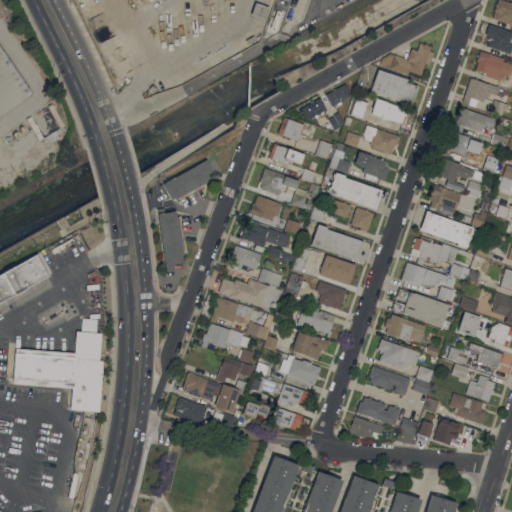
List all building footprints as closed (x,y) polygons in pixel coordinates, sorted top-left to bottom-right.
[(511,25),(491,18),(494,12),(493,11),(496,0),(502,0),(511,3),(511,25)] [(268,8),(263,21),(249,15),(254,2),(268,8)] [(489,23),(511,30),(511,34),(509,43),(511,43),(511,46),(510,53),(487,46),(488,44),(486,43),(487,40),(489,41),(490,38),(487,37),(488,34),(486,33),(489,23)] [(252,35),(255,39),(247,44),(245,40),(252,35)] [(393,55),(394,54),(407,59),(411,48),(417,50),(420,42),(431,46),(429,50),(434,52),(429,65),(425,63),(420,75),(415,73),(414,76),(399,71),(399,70),(380,63),(381,60),(391,54),(393,55)] [(476,61),(478,56),(477,56),(477,54),(479,54),(480,50),(504,58),(503,61),(511,63),(511,66),(508,76),(505,75),(503,79),(500,78),(500,80),(485,75),(486,73),(475,69),(478,62),(476,61)] [(407,79),(405,82),(416,86),(410,104),(370,90),(377,69),(407,79)] [(487,84),(488,83),(498,86),(495,95),(490,93),(489,94),(488,93),(486,99),(483,98),(482,102),(476,100),(474,107),(461,102),(470,78),(487,84)] [(325,94),(333,90),(332,89),(335,88),(335,89),(345,83),(351,95),(341,101),(342,103),(338,105),(337,103),(332,106),(325,94)] [(300,108),(311,102),(310,101),(312,100),(312,101),(320,97),(326,108),(321,112),(322,113),(319,115),(317,113),(306,120),(305,117),(304,118),(300,111),(301,110),(300,108)] [(367,102),(362,118),(347,113),(351,102),(354,103),(356,98),(367,102)] [(402,124),(386,118),(385,119),(382,118),(382,117),(371,113),(373,110),(371,109),(375,98),(408,109),(406,116),(405,116),(402,124)] [(490,111),(494,99),(507,104),(506,111),(503,110),(502,115),(490,111)] [(496,118),(493,127),(490,126),(489,128),(487,127),(487,126),(484,125),(482,131),(477,130),(477,131),(475,130),(475,129),(464,125),(461,132),(454,129),(458,116),(457,116),(460,107),(496,118)] [(339,125),(333,114),(339,111),(344,120),(343,124),(339,125)] [(339,126),(334,129),(327,118),(333,115),(339,126)] [(303,123),(299,133),(302,134),(301,138),(298,137),(297,139),(282,134),(281,135),(277,133),(283,116),(303,123)] [(400,135),(397,143),(395,142),(391,153),(371,146),(371,144),(369,144),(370,141),(365,139),(363,133),(366,124),(400,135)] [(347,131),(360,135),(356,146),(344,142),(347,131)] [(470,137),(464,155),(449,149),(451,144),(448,143),(450,136),(453,137),(455,132),(470,137)] [(501,146),(491,143),(494,132),(505,136),(501,146)] [(332,143),(327,157),(315,153),(320,139),(332,143)] [(287,164),(268,157),(274,142),(304,153),(300,163),(289,159),(287,164)] [(344,144),(342,150),(335,148),(337,142),(344,144)] [(328,166),(332,155),(333,155),(335,148),(344,152),(342,158),(345,159),(345,158),(348,159),(347,160),(351,161),(347,173),(328,166)] [(384,180),(376,178),(375,181),(364,177),(365,172),(362,171),(364,166),(354,162),(358,150),(386,159),(384,166),(389,167),(384,180)] [(498,158),(493,173),(481,169),(484,161),(487,154),(498,158)] [(454,180),(445,177),(444,179),(441,178),(442,176),(437,175),(441,161),(444,162),(445,158),(460,163),(459,165),(473,169),(471,177),(468,176),(467,178),(458,175),(458,173),(457,172),(454,180)] [(204,159),(210,170),(205,173),(207,177),(204,179),(205,182),(174,199),(172,197),(169,199),(164,190),(161,192),(157,185),(204,159)] [(511,165),(511,178),(502,175),(506,164),(511,165)] [(299,180),(296,188),(286,184),(284,190),(282,189),(281,193),(279,192),(279,194),(260,187),(262,182),(260,181),(260,179),(260,178),(264,167),(299,180)] [(315,171),(314,175),(313,174),(310,182),(300,177),(304,167),(315,171)] [(381,189),(375,209),(371,208),(372,207),(325,191),(327,184),(330,186),(331,184),(329,183),(330,181),(332,182),(333,177),(332,177),(333,173),(334,173),(335,171),(344,175),(344,177),(381,189)] [(511,190),(498,186),(502,177),(511,180),(511,190)] [(466,192),(467,191),(465,190),(469,179),(481,184),(477,196),(466,192)] [(320,186),(316,197),(310,195),(312,190),(309,189),(311,183),(320,186)] [(455,208),(438,202),(436,208),(430,206),(432,200),(428,199),(430,192),(431,192),(434,183),(461,193),(459,199),(472,204),(470,210),(456,205),(455,208)] [(309,210),(290,203),(294,192),(295,192),(296,186),(307,190),(305,196),(306,196),(304,202),(306,203),(307,202),(311,203),(309,210)] [(489,191),(488,192),(492,193),(490,198),(483,196),(485,190),(489,191)] [(281,202),(277,215),(274,214),(272,220),(249,212),(253,202),(254,202),(257,194),(281,202)] [(499,204),(492,201),(493,197),(506,202),(504,207),(499,204)] [(342,201),(343,201),(345,202),(351,204),(347,217),(328,211),(333,198),(342,201)] [(489,201),(487,209),(480,207),(482,199),(489,201)] [(504,207),(509,209),(506,218),(495,214),(499,204),(504,207)] [(324,209),(320,221),(310,217),(314,205),(324,209)] [(364,209),(365,209),(367,209),(367,210),(373,212),(367,229),(363,228),(363,229),(361,228),(361,227),(350,223),(356,206),(364,209)] [(429,211),(472,226),(472,227),(476,229),(474,235),(470,233),(466,247),(456,244),(457,242),(419,229),(426,210),(429,211)] [(482,226),(462,220),(463,214),(473,217),(474,211),(480,213),(481,210),(487,211),(482,226)] [(156,214),(175,211),(175,216),(177,216),(183,255),(181,255),(182,261),(172,263),(173,269),(165,271),(156,214)] [(301,222),(296,234),(283,230),(288,218),(301,222)] [(240,236),(243,225),(248,227),(250,220),(258,222),(258,224),(269,228),(269,227),(290,234),(286,246),(265,240),(264,244),(240,236)] [(327,226),(326,228),(363,241),(357,260),(353,259),(354,259),(310,244),(317,223),(327,226)] [(448,273),(452,263),(446,261),(445,262),(437,259),(436,262),(424,258),(422,264),(416,262),(418,257),(409,254),(415,237),(433,243),(433,242),(442,245),(442,243),(457,249),(453,262),(462,266),(462,264),(470,267),(474,254),(466,279),(448,273)] [(480,239),(493,243),(489,257),(476,252),(480,239)] [(261,253),(256,268),(242,263),(241,268),(228,263),(235,244),(261,253)] [(264,247),(262,252),(253,248),(254,244),(264,247)] [(281,249),(279,257),(267,253),(269,244),(281,249)] [(302,272),(292,268),(300,244),(310,247),(302,272)] [(0,272),(2,271),(13,265),(36,253),(39,251),(51,272),(47,274),(25,287),(25,288),(14,294),(14,293),(0,300),(0,272)] [(295,254),(293,261),(282,257),(283,255),(280,254),(281,251),(284,252),(284,251),(295,254)] [(355,264),(349,282),(348,282),(347,284),(319,274),(320,272),(319,272),(325,254),(355,264)] [(474,254),(483,257),(482,262),(477,260),(475,265),(480,267),(478,271),(480,272),(476,282),(466,279),(474,254)] [(401,278),(406,261),(448,275),(446,281),(439,279),(438,282),(436,281),(435,285),(423,286),(401,278)] [(258,278),(262,267),(282,274),(278,285),(258,278)] [(511,289),(499,285),(504,267),(511,269),(511,289)] [(304,275),(302,279),(306,281),(304,288),(300,286),(296,297),(284,293),(291,271),(304,275)] [(218,291),(223,277),(234,281),(235,278),(249,283),(251,278),(282,289),(279,296),(273,294),(268,309),(218,291)] [(346,289),(342,302),(341,302),(339,308),(318,301),(320,294),(318,293),(319,291),(315,289),(319,279),(346,289)] [(453,289),(452,291),(454,292),(453,295),(451,294),(449,302),(436,297),(440,285),(453,289)] [(440,326),(406,314),(391,308),(398,288),(413,293),(413,292),(448,304),(440,326)] [(511,297),(511,325),(504,322),(506,316),(491,311),(494,304),(491,303),(496,291),(511,297)] [(477,300),(473,311),(457,306),(461,295),(477,300)] [(250,314),(246,313),(242,322),(233,319),(233,321),(218,316),(216,322),(209,319),(215,302),(215,300),(216,297),(218,296),(238,303),(238,302),(252,307),(250,314)] [(309,315),(311,308),(320,311),(320,310),(335,314),(329,332),(319,329),(318,331),(297,323),(300,312),(309,315)] [(480,316),(478,324),(479,324),(478,328),(476,328),(474,336),(457,330),(464,310),(480,316)] [(254,321),(258,311),(263,313),(260,323),(254,321)] [(425,325),(420,341),(403,336),(403,338),(385,332),(386,327),(383,326),(386,317),(389,318),(391,313),(425,325)] [(99,411),(69,409),(71,387),(12,383),(15,348),(74,352),(76,331),(82,331),(83,317),(97,318),(96,332),(101,333),(99,360),(102,360),(99,411)] [(269,328),(264,339),(245,332),(249,320),(269,328)] [(511,325),(511,334),(510,335),(511,335),(509,341),(508,341),(508,342),(509,342),(508,346),(493,341),(494,339),(487,337),(491,325),(493,326),(494,323),(496,324),(497,321),(511,325)] [(229,329),(229,328),(242,332),(241,336),(247,338),(244,347),(238,345),(238,346),(226,342),(224,347),(207,341),(205,347),(200,345),(202,340),(201,339),(203,332),(206,333),(209,322),(229,329)] [(321,348),(317,359),(289,349),(291,344),(293,344),(297,331),(312,336),(312,334),(328,340),(325,349),(321,348)] [(278,338),(274,349),(264,345),(268,334),(278,338)] [(419,351),(414,366),(404,363),(402,368),(379,360),(381,352),(377,348),(381,338),(419,351)] [(470,341),(504,354),(499,368),(476,360),(478,353),(467,349),(470,341)] [(439,348),(436,356),(425,351),(428,344),(439,348)] [(446,344),(451,345),(459,348),(458,354),(467,357),(465,364),(442,356),(446,344)] [(252,352),(248,362),(238,359),(242,348),(252,352)] [(254,365),(250,376),(237,372),(234,379),(225,376),(223,382),(216,380),(224,355),(254,365)] [(314,382),(278,370),(283,358),(291,361),(292,357),(302,360),(311,363),(320,366),(314,382)] [(257,361),(267,365),(264,375),(258,373),(258,375),(253,373),(257,361)] [(467,367),(464,378),(450,374),(454,362),(467,367)] [(410,378),(404,394),(400,392),(400,394),(397,393),(397,392),(393,390),(395,385),(392,384),(390,389),(385,387),(385,389),(383,388),(383,386),(375,384),(375,385),(373,384),(373,383),(369,382),(371,376),(368,375),(372,365),(410,378)] [(433,369),(428,381),(415,376),(419,365),(433,369)] [(239,389),(234,405),(235,406),(233,412),(214,405),(218,394),(214,392),(211,401),(184,391),(186,386),(183,385),(188,372),(221,383),(222,383),(239,389)] [(465,393),(470,379),(476,381),(479,374),(488,377),(487,379),(494,382),(493,384),(494,385),(493,387),(492,388),(492,389),(493,390),(492,394),(490,394),(488,401),(465,393)] [(276,382),(275,387),(280,389),(282,383),(301,390),(302,389),(309,392),(305,405),(302,404),(301,406),(289,401),(288,404),(276,400),(278,394),(273,392),(272,394),(257,389),(261,377),(276,382)] [(431,383),(427,394),(412,389),(416,378),(431,383)] [(246,382),(243,389),(234,386),(236,379),(246,382)] [(482,401),(480,409),(485,410),(481,423),(455,414),(455,413),(453,412),(455,407),(449,405),(453,392),(482,401)] [(355,412),(359,401),(361,402),(363,396),(368,398),(368,397),(371,398),(370,399),(377,401),(378,400),(380,401),(380,402),(384,404),(383,409),(386,410),(388,405),(392,406),(392,405),(395,406),(395,407),(399,409),(394,425),(355,412)] [(205,406),(200,422),(176,414),(177,409),(176,409),(177,406),(176,405),(179,397),(205,406)] [(438,401),(433,413),(423,409),(426,397),(438,401)] [(258,405),(259,402),(268,406),(264,416),(255,413),(253,417),(241,413),(246,401),(258,405)] [(275,406),(302,415),(297,427),(295,426),(294,428),(282,424),(281,426),(269,422),(275,406)] [(220,422),(221,421),(219,420),(219,425),(209,424),(209,418),(213,418),(215,411),(223,414),(224,412),(235,416),(232,426),(220,422)] [(433,423),(430,429),(432,430),(430,434),(429,433),(425,443),(415,439),(416,436),(415,435),(416,432),(417,432),(422,419),(423,419),(426,411),(433,414),(430,422),(433,423)] [(439,420),(437,420),(438,415),(463,424),(460,433),(457,432),(455,437),(461,439),(458,446),(451,444),(451,445),(432,439),(439,420)] [(383,425),(380,433),(372,430),(369,439),(363,437),(362,438),(359,437),(359,436),(349,432),(355,416),(383,425)] [(399,430),(403,417),(418,421),(414,434),(413,433),(413,435),(399,430)] [(410,444),(396,440),(399,430),(413,435),(410,444)] [(298,464),(286,495),(287,495),(285,499),(284,501),(285,502),(283,505),(282,505),(279,511),(251,511),(272,455),(298,464)] [(313,465),(310,473),(301,470),(304,462),(313,465)] [(301,511),(302,511),(301,511),(302,507),(303,507),(304,505),(303,505),(304,501),(305,501),(317,470),(342,480),(330,511),(301,511)] [(377,484),(375,491),(376,492),(374,496),(373,496),(366,511),(338,511),(352,475),(377,484)] [(392,480),(389,487),(380,484),(383,477),(392,480)] [(388,511),(395,491),(420,499),(415,511),(388,511)] [(456,502),(452,511),(424,511),(430,494),(456,502)]
